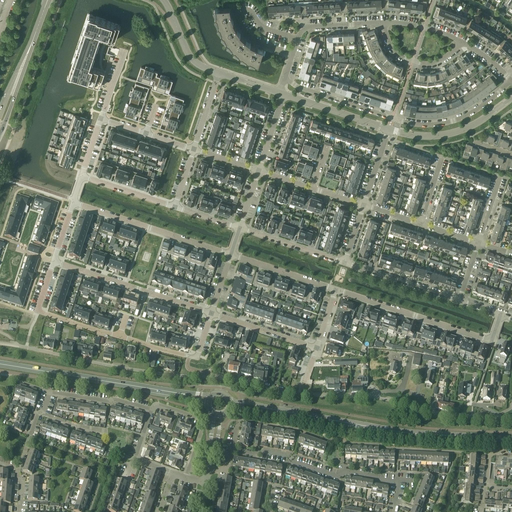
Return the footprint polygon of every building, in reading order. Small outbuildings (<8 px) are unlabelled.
[(384,10),(384,0),(375,0),(376,8),(380,8),(380,10),(384,10)] [(393,9),(394,0),(392,0),(384,0),(384,10),(389,10),(389,8),(393,9)] [(425,14),(426,1),(423,0),(423,2),(417,1),(416,12),(420,12),(420,14),(425,14)] [(303,4),(303,14),(308,14),(308,12),(312,12),(312,3),(312,1),(303,2),(303,4)] [(344,12),(343,1),(340,2),(334,2),(335,11),(339,10),(339,12),(344,12)] [(353,10),(352,1),(347,1),(343,1),(344,12),(349,12),(349,10),(353,10)] [(303,2),(294,2),(294,4),(294,13),(299,13),(299,15),(303,14),(303,4),(303,2)] [(278,16),(277,5),(274,5),(274,3),(268,4),(268,15),(273,14),(273,16),(278,16)] [(442,18),(445,10),(440,8),(437,6),(433,16),(438,18),(439,17),(442,18)] [(246,40),(240,34),(237,30),(233,22),(231,17),(230,7),(215,8),(215,14),(215,15),(217,24),(218,24),(221,32),(220,32),(220,33),(221,33),(225,40),(225,41),(226,41),(231,48),(232,48),(238,54),(238,55),(239,54),(246,59),(246,60),(254,64),(255,64),(258,65),(263,50),(258,48),(250,44),(246,41),(246,40)] [(445,10),(442,18),(445,19),(445,21),(444,23),(446,24),(447,22),(450,12),(445,10)] [(453,22),(456,12),(456,14),(450,12),(447,22),(449,22),(449,21),(453,22)] [(456,12),(453,22),(456,23),(455,25),(454,27),(457,28),(457,26),(462,14),(456,12)] [(463,26),(467,18),(461,16),(462,14),(457,26),(459,26),(460,25),(463,26)] [(88,15),(68,76),(89,83),(94,85),(99,87),(101,81),(104,72),(105,70),(108,62),(110,56),(110,55),(110,54),(107,53),(108,50),(109,47),(112,48),(112,47),(115,40),(117,33),(118,31),(120,25),(88,15)] [(470,32),(477,22),(472,18),(466,27),(469,29),(468,31),(470,32)] [(476,34),(481,26),(476,23),(477,22),(470,32),(472,33),(473,32),(476,34)] [(480,38),(486,29),(481,26),(476,34),(479,35),(478,37),(480,38)] [(486,40),(492,30),(491,30),(490,32),(486,29),(480,38),(482,39),(483,38),(486,40)] [(376,36),(374,30),(367,32),(367,30),(362,32),(365,40),(376,36)] [(490,44),(496,34),(492,30),(486,40),(489,41),(488,43),(490,44)] [(496,46),(501,37),(496,34),(490,44),(492,45),(492,44),(496,46)] [(318,47),(320,41),(323,41),(323,36),(316,36),(315,40),(311,39),(309,44),(319,47),(318,47)] [(378,41),(376,36),(365,40),(367,45),(378,41)] [(501,53),(510,44),(506,40),(497,49),(501,53)] [(380,46),(378,41),(367,45),(369,50),(380,46)] [(317,52),(319,47),(309,44),(307,49),(317,52)] [(506,56),(511,50),(511,45),(510,44),(501,53),(503,55),(504,53),(506,56)] [(372,57),(383,51),(380,46),(369,50),(372,57)] [(315,57),(316,52),(317,53),(317,52),(307,49),(306,54),(316,58),(316,57),(315,57)] [(376,63),(385,55),(383,51),(372,57),(376,63)] [(314,63),(316,58),(306,54),(306,55),(305,55),(304,59),(314,63)] [(463,56),(461,57),(468,67),(475,62),(477,60),(474,58),(472,60),(471,59),(469,60),(465,54),(463,56)] [(381,68),(389,59),(385,55),(376,63),(381,68)] [(468,67),(461,57),(456,61),(464,70),(468,67)] [(311,67),(313,62),(314,63),(304,59),(304,60),(302,64),(302,65),(311,67)] [(386,73),(393,63),(389,59),(381,68),(386,73)] [(464,70),(456,61),(452,64),(459,74),(464,70)] [(393,76),(398,65),(393,63),(386,73),(393,76)] [(459,74),(452,64),(448,67),(455,77),(459,74)] [(309,72),(311,67),(302,65),(301,69),(301,70),(311,73),(309,72)] [(401,74),(403,68),(398,65),(393,76),(399,79),(402,80),(403,75),(401,74)] [(141,67),(138,76),(142,77),(140,82),(145,83),(149,69),(145,68),(141,67)] [(455,77),(448,67),(443,69),(448,80),(455,77)] [(149,69),(145,83),(149,84),(151,80),(154,81),(153,84),(157,72),(153,71),(154,70),(149,69)] [(448,80),(443,69),(438,72),(442,83),(448,80)] [(308,80),(311,73),(301,70),(300,70),(299,74),(299,75),(304,77),(303,79),(308,80)] [(157,72),(153,84),(157,86),(156,90),(160,92),(164,78),(160,76),(160,77),(156,76),(157,72)] [(420,85),(422,73),(417,72),(415,79),(412,78),(411,83),(413,84),(420,85)] [(442,83),(438,72),(433,73),(435,85),(442,83)] [(493,80),(497,77),(492,72),(485,78),(491,87),(491,86),(492,87),(495,84),(496,83),(495,83),(493,80)] [(325,86),(328,76),(327,77),(322,75),(319,83),(320,84),(319,84),(320,84),(324,86),(325,86)] [(330,87),(333,77),(328,76),(325,86),(329,87),(330,87)] [(335,89),(338,79),(338,80),(333,79),(333,77),(330,87),(330,88),(335,89)] [(164,78),(160,92),(164,93),(166,89),(170,90),(173,81),(169,80),(169,79),(164,78)] [(491,87),(485,78),(484,78),(486,79),(481,82),(481,81),(487,90),(491,87)] [(343,81),(338,79),(335,89),(340,91),(343,81)] [(345,92),(348,82),(349,83),(349,81),(344,79),(343,81),(340,91),(345,92)] [(487,90),(481,81),(476,85),(483,93),(487,90)] [(354,84),(349,83),(348,82),(345,92),(345,93),(350,94),(354,84)] [(134,87),(132,91),(146,96),(147,92),(143,90),(144,87),(144,86),(135,83),(134,87)] [(356,95),(359,87),(353,85),(354,84),(350,94),(351,94),(355,96),(356,96),(356,95)] [(483,93),(476,85),(472,88),(478,96),(479,96),(482,93),(483,93)] [(364,99),(367,89),(362,87),(359,97),(364,99)] [(478,96),(472,88),(473,89),(468,92),(468,91),(474,100),(474,99),(478,97),(478,96)] [(369,100),(372,90),(367,89),(364,99),(369,100)] [(226,101),(229,92),(224,90),(221,99),(226,101)] [(374,102),(377,93),(372,92),(373,91),(372,90),(369,100),(370,101),(374,102)] [(131,96),(130,100),(139,103),(140,99),(145,100),(146,96),(132,91),(131,96)] [(474,100),(468,91),(464,94),(469,103),(470,103),(474,100),(473,100),(474,100)] [(231,103),(234,94),(229,92),(226,101),(231,103)] [(379,104),(383,94),(382,95),(377,93),(374,102),(375,102),(379,104)] [(237,104),(240,95),(234,94),(231,103),(230,105),(236,107),(237,104)] [(385,105),(388,96),(383,94),(379,104),(380,104),(384,105),(385,105)] [(469,103),(464,94),(459,96),(464,106),(465,105),(465,106),(469,103)] [(240,95),(236,107),(243,109),(245,100),(244,100),(245,98),(245,97),(240,95)] [(169,99),(168,103),(182,108),(183,103),(184,99),(175,96),(174,100),(169,99)] [(394,103),(395,98),(388,96),(385,105),(385,106),(389,107),(390,107),(392,102),(394,103)] [(464,106),(459,96),(455,99),(459,108),(460,108),(464,106)] [(250,109),(253,100),(248,98),(247,101),(245,100),(243,107),(243,109),(250,111),(251,109),(250,109)] [(459,108),(455,99),(450,100),(454,110),(459,108)] [(128,103),(127,108),(141,112),(142,108),(138,106),(139,103),(130,100),(129,103),(128,103)] [(255,111),(258,101),(253,100),(250,109),(251,109),(255,111)] [(454,110),(450,100),(446,102),(449,112),(454,111),(454,110)] [(261,112),(263,103),(258,101),(255,111),(260,112),(261,112)] [(409,113),(411,103),(404,101),(403,106),(405,106),(404,111),(404,112),(409,113)] [(168,103),(166,107),(171,109),(170,113),(178,116),(180,112),(182,108),(168,103)] [(265,115),(269,105),(263,103),(261,112),(260,112),(260,114),(265,115)] [(125,114),(125,116),(133,119),(135,115),(139,116),(141,112),(127,108),(125,112),(126,112),(125,114)] [(164,115),(162,119),(176,124),(178,120),(177,119),(178,116),(170,113),(168,117),(164,115)] [(228,117),(216,113),(215,118),(226,122),(228,117)] [(299,121),(301,116),(292,113),(290,118),(299,121)] [(73,114),(71,121),(83,125),(85,118),(73,114)] [(215,118),(213,123),(222,126),(224,127),(226,122),(215,118)] [(297,126),(299,121),(290,118),(289,123),(297,126)] [(162,119),(161,124),(166,125),(164,129),(173,132),(174,130),(174,128),(175,128),(176,124),(162,119)] [(315,130),(318,121),(312,119),(309,128),(315,130)] [(71,121),(69,126),(81,130),(83,125),(71,121)] [(320,132),(323,123),(318,121),(315,130),(320,132)] [(511,136),(511,123),(505,121),(503,127),(509,129),(507,135),(510,136),(510,135),(511,136)] [(213,123),(211,128),(220,131),(223,132),(224,127),(222,126),(213,123)] [(259,127),(254,125),(251,123),(251,124),(247,123),(246,128),(257,132),(259,127)] [(296,131),(297,126),(289,123),(287,128),(296,131)] [(325,133),(328,124),(323,123),(320,132),(325,133)] [(330,135),(333,126),(328,124),(325,133),(330,135)] [(69,126),(67,132),(79,136),(81,130),(69,126)] [(335,137),(338,128),(333,126),(330,135),(335,137)] [(221,137),(223,132),(220,131),(211,128),(210,133),(220,136),(221,137)] [(257,132),(246,128),(244,133),(256,137),(257,132)] [(294,136),(296,131),(287,128),(285,133),(294,136)] [(340,139),(343,130),(338,128),(335,137),(340,139)] [(105,136),(103,142),(106,143),(106,142),(112,144),(116,132),(110,130),(108,137),(105,136)] [(345,140),(348,131),(343,130),(340,139),(345,140)] [(351,142),(353,133),(348,131),(345,140),(351,142)] [(498,145),(499,141),(500,138),(502,133),(496,131),(494,136),(486,134),(485,134),(485,136),(488,137),(487,140),(494,143),(494,144),(498,145)] [(67,132),(65,138),(77,142),(79,136),(67,132)] [(116,132),(112,144),(117,145),(121,133),(116,132)] [(121,133),(117,145),(122,147),(126,135),(121,133)] [(219,141),(220,136),(210,133),(208,137),(219,141)] [(254,142),(256,137),(244,133),(242,138),(243,139),(243,138),(254,142)] [(292,141),(294,136),(285,133),(283,139),(292,141)] [(356,144),(359,135),(353,133),(351,142),(356,144)] [(126,135),(122,147),(127,149),(131,137),(126,135)] [(361,145),(364,136),(359,135),(356,144),(361,145)] [(511,136),(510,135),(510,136),(508,141),(500,138),(499,141),(502,142),(501,145),(509,147),(508,149),(511,150),(511,149),(511,136)] [(366,147),(369,138),(364,136),(361,145),(366,147)] [(131,137),(127,149),(128,148),(135,150),(134,151),(138,142),(136,141),(136,139),(131,137)] [(217,146),(219,141),(208,137),(206,142),(217,146)] [(65,138),(63,144),(75,148),(77,142),(65,138)] [(243,138),(243,139),(242,143),(243,144),(252,147),(254,142),(243,138)] [(371,149),(374,140),(369,138),(366,147),(371,149)] [(291,147),(292,141),(283,139),(282,144),(291,147)] [(138,142),(134,151),(142,153),(146,142),(140,140),(140,142),(138,142)] [(316,152),(318,146),(316,145),(317,143),(312,141),(311,145),(306,143),(306,141),(305,140),(302,147),(316,152)] [(146,142),(142,153),(142,154),(143,151),(147,153),(151,143),(146,142)] [(151,143),(147,153),(152,155),(152,156),(156,145),(151,143)] [(63,144),(61,150),(73,154),(75,148),(63,144)] [(289,152),(291,147),(282,144),(280,149),(289,152)] [(466,144),(462,156),(468,158),(470,153),(475,155),(473,160),(473,161),(476,162),(476,161),(478,156),(479,153),(476,152),(477,149),(470,146),(470,145),(466,144)] [(156,145),(152,156),(157,157),(157,158),(161,147),(156,145)] [(397,156),(399,148),(398,148),(399,147),(398,146),(396,146),(395,146),(394,146),(391,154),(390,157),(393,158),(394,155),(397,156)] [(161,147),(157,158),(162,160),(162,161),(165,162),(167,156),(164,156),(166,148),(161,147)] [(314,158),(316,152),(302,147),(300,155),(302,156),(303,153),(308,154),(307,156),(308,156),(308,158),(312,159),(312,157),(314,158)] [(249,157),(251,152),(242,149),(242,148),(239,148),(238,153),(241,154),(241,155),(244,156),(244,155),(249,157)] [(287,157),(289,152),(280,149),(278,154),(287,157)] [(61,150),(59,156),(71,160),(73,154),(61,150)] [(345,157),(340,155),(340,153),(333,151),(331,157),(345,162),(348,154),(346,154),(345,157)] [(412,161),(415,153),(410,151),(407,160),(406,162),(412,163),(412,161)] [(493,160),(493,158),(495,153),(491,152),(491,153),(483,151),(482,154),(479,153),(478,156),(487,158),(485,164),(491,166),(493,160)] [(505,171),(507,165),(508,162),(509,158),(506,157),(505,158),(497,155),(496,159),(493,158),(493,160),(501,163),(499,169),(505,171)] [(59,156),(57,162),(69,166),(71,160),(59,156)] [(427,168),(431,158),(425,156),(422,165),(422,166),(427,168)] [(345,162),(331,157),(329,163),(330,163),(329,166),(335,168),(337,164),(342,166),(341,169),(343,169),(345,162)] [(281,168),(287,169),(290,160),(284,158),(283,161),(277,159),(276,160),(274,164),(275,165),(278,166),(277,167),(281,168)] [(297,163),(296,165),(311,170),(313,164),(306,162),(305,163),(300,161),(301,158),(299,158),(297,163)] [(98,159),(96,164),(99,165),(97,173),(98,173),(98,174),(101,175),(101,174),(102,175),(107,162),(98,159)] [(357,160),(354,159),(352,165),(355,165),(364,168),(365,163),(360,161),(360,160),(357,159),(357,160)] [(205,169),(207,163),(206,162),(207,161),(202,160),(202,161),(201,160),(200,164),(199,163),(198,167),(199,167),(197,171),(198,172),(198,174),(202,176),(206,177),(206,176),(208,170),(205,169)] [(107,162),(102,175),(104,175),(103,176),(107,177),(107,176),(108,176),(111,169),(114,170),(115,165),(107,162)] [(215,178),(219,166),(218,166),(218,165),(214,164),(214,165),(213,164),(211,170),(208,170),(206,176),(209,177),(209,176),(215,178)] [(451,175),(454,166),(449,164),(446,174),(451,175)] [(115,165),(114,170),(116,171),(114,178),(116,179),(116,180),(120,181),(124,167),(123,169),(118,168),(119,166),(115,165)] [(309,176),(311,170),(296,165),(294,173),(295,173),(296,170),(302,172),(301,176),(307,178),(308,176),(309,176)] [(223,174),(225,168),(224,168),(224,167),(220,166),(219,167),(219,166),(215,178),(221,179),(220,180),(223,181),(225,175),(223,174)] [(334,172),(335,168),(329,166),(328,169),(327,169),(325,175),(339,180),(342,172),(340,171),(339,174),(334,172)] [(456,177),(459,168),(454,166),(451,175),(456,177)] [(124,167),(120,181),(124,182),(126,182),(128,175),(131,176),(133,170),(124,167)] [(394,176),(396,170),(387,167),(386,170),(386,171),(386,173),(394,176)] [(462,178),(464,169),(459,168),(456,177),(457,176),(462,178)] [(361,178),(362,173),(353,170),(352,169),(350,174),(361,178)] [(133,170),(131,176),(134,177),(131,184),(133,185),(137,187),(142,173),(133,170)] [(232,183),(236,172),(236,171),(231,170),(230,170),(228,176),(225,175),(223,181),(227,182),(232,183)] [(240,180),(242,174),(241,174),(242,173),(237,172),(236,172),(232,183),(232,184),(241,187),(243,181),(240,180)] [(142,173),(137,187),(141,188),(141,187),(143,188),(146,181),(148,182),(150,176),(142,173)] [(392,181),(394,176),(386,173),(385,175),(384,175),(383,178),(392,181)] [(350,174),(349,174),(348,179),(349,179),(359,183),(361,178),(350,174)] [(482,186),(485,176),(480,174),(477,184),(482,186)] [(150,176),(148,182),(151,183),(149,190),(150,190),(150,191),(153,192),(154,191),(155,192),(159,179),(150,176)] [(487,187),(490,178),(485,176),(482,186),(487,187)] [(390,186),(392,181),(383,178),(382,181),(383,181),(382,184),(390,186)] [(424,186),(425,181),(416,178),(414,183),(415,184),(415,183),(424,186)] [(357,187),(359,183),(349,179),(348,179),(347,184),(357,187)] [(274,184),(270,182),(270,183),(269,183),(268,186),(267,186),(266,189),(266,190),(265,193),(266,193),(265,195),(270,197),(270,199),(273,200),(276,190),(273,189),(275,185),(274,185),(274,184)] [(347,184),(346,183),(344,189),(347,190),(350,191),(356,193),(357,187),(347,184)] [(389,192),(390,186),(382,184),(381,186),(380,189),(389,192)] [(451,195),(452,190),(443,186),(441,192),(451,195)] [(286,202),(288,196),(286,195),(286,193),(288,189),(287,189),(287,188),(282,187),(281,187),(280,190),(278,193),(279,194),(278,198),(278,200),(286,203),(287,202),(286,202)] [(422,191),(414,188),(411,187),(409,193),(412,194),(420,196),(422,191)] [(387,197),(389,192),(380,189),(379,192),(378,194),(387,197)] [(198,199),(200,193),(191,190),(190,195),(189,195),(188,199),(187,202),(188,202),(188,203),(192,205),(193,204),(194,204),(196,198),(198,199)] [(295,205),(299,193),(298,193),(299,192),(294,190),(294,191),(293,191),(292,195),(291,197),(288,196),(286,202),(287,202),(295,205)] [(303,201),(304,198),(305,195),(304,195),(304,194),(300,192),(300,193),(299,193),(295,205),(304,208),(306,202),(303,201)] [(452,195),(451,195),(441,192),(439,197),(450,200),(452,195)] [(209,196),(203,195),(203,194),(200,193),(198,199),(201,200),(199,206),(200,206),(200,207),(204,208),(205,208),(209,196)] [(385,203),(387,197),(378,194),(378,197),(377,197),(376,200),(385,203)] [(18,195),(15,202),(27,206),(29,199),(18,195)] [(218,199),(219,197),(215,196),(215,197),(209,196),(205,208),(206,208),(205,209),(210,210),(211,210),(213,204),(216,205),(218,199)] [(312,211),(317,199),(316,198),(312,196),(311,197),(310,199),(309,203),(306,202),(304,208),(312,211)] [(37,197),(34,207),(42,209),(45,199),(37,197)] [(448,206),(450,200),(439,197),(438,202),(446,205),(448,206)] [(481,205),(483,200),(474,197),(472,202),(481,205)] [(321,214),(323,208),(320,207),(321,204),(322,201),(322,200),(317,198),(317,199),(312,211),(321,214)] [(45,199),(42,209),(45,210),(55,214),(58,204),(45,199)] [(223,214),(227,201),(218,199),(216,205),(218,206),(217,212),(217,213),(222,214),(222,213),(223,214)] [(232,203),(227,201),(223,214),(223,215),(227,216),(228,215),(228,216),(230,210),(233,211),(236,203),(233,202),(232,203)] [(16,203),(13,210),(24,214),(26,206),(27,206),(15,202),(15,203),(16,203)] [(480,210),(481,205),(472,202),(473,203),(471,207),(480,210)] [(415,212),(417,207),(409,204),(408,203),(406,209),(415,212)] [(339,206),(337,211),(347,215),(348,212),(348,209),(342,207),(343,206),(340,205),(339,206)] [(508,213),(510,208),(501,205),(500,208),(501,208),(500,211),(508,213)] [(443,215),(444,210),(436,207),(434,212),(444,215),(443,215)] [(11,216),(22,220),(24,214),(13,210),(11,216)] [(45,210),(43,216),(53,220),(55,214),(45,210)] [(346,218),(347,215),(337,211),(336,211),(334,216),(345,220),(346,218)] [(506,219),(508,213),(500,211),(499,213),(498,216),(506,219)] [(266,223),(268,215),(260,212),(259,214),(257,217),(255,221),(256,221),(255,224),(256,225),(260,227),(260,226),(261,226),(263,222),(266,223)] [(442,221),(444,215),(434,212),(433,218),(442,221)] [(81,220),(93,224),(95,218),(83,215),(81,220)] [(11,216),(9,223),(19,227),(22,220),(11,216)] [(43,216),(40,223),(51,227),(51,226),(53,220),(43,216)] [(281,219),(281,218),(273,216),(272,218),(271,218),(270,222),(269,222),(268,225),(269,225),(268,229),(269,229),(268,230),(273,231),(273,230),(274,231),(275,227),(276,225),(279,225),(281,219)] [(345,220),(334,216),(332,221),(334,222),(344,225),(345,222),(344,222),(345,220)] [(505,224),(506,219),(498,216),(496,219),(497,219),(496,221),(505,224)] [(285,234),(289,222),(281,219),(279,225),(281,226),(280,230),(279,232),(280,233),(285,235),(285,234)] [(377,228),(379,223),(370,219),(368,225),(376,228),(377,228)] [(81,220),(79,225),(91,229),(93,224),(81,220)] [(503,230),(505,224),(496,221),(496,224),(495,223),(494,227),(503,230)] [(100,228),(98,234),(107,237),(111,224),(108,222),(108,223),(105,222),(103,229),(100,228)] [(296,231),(298,225),(289,222),(285,234),(286,235),(290,237),(290,236),(291,236),(292,234),(293,230),(296,231)] [(343,228),(344,225),(334,222),(332,227),(341,230),(342,228),(343,228)] [(473,231),(474,226),(465,222),(463,228),(473,231)] [(9,224),(7,229),(17,233),(19,227),(9,223),(9,224)] [(40,223),(38,230),(49,233),(51,227),(40,223)] [(394,233),(397,225),(391,223),(388,233),(394,234),(394,233)] [(111,224),(107,237),(115,239),(117,233),(115,233),(117,226),(111,224)] [(79,225),(77,230),(88,234),(90,229),(91,229),(79,225)] [(306,230),(307,228),(298,225),(296,231),(299,232),(298,235),(297,238),(298,239),(302,241),(302,240),(303,240),(306,230)] [(341,230),(332,227),(330,226),(328,231),(329,232),(340,235),(341,232),(341,230)] [(493,230),(493,232),(501,235),(503,236),(505,230),(503,230),(494,227),(493,230)] [(117,233),(115,239),(124,242),(128,229),(128,230),(122,228),(120,234),(117,233)] [(306,230),(303,240),(303,241),(308,243),(308,242),(309,242),(310,239),(311,236),(314,237),(316,231),(312,230),(307,228),(306,230)] [(7,229),(5,236),(15,240),(17,233),(7,229)] [(128,229),(124,242),(129,244),(133,231),(131,231),(131,230),(128,229)] [(38,230),(36,236),(46,239),(48,233),(49,234),(49,233),(38,230)] [(77,230),(76,235),(87,239),(85,238),(87,234),(88,234),(77,230)] [(133,231),(129,244),(130,242),(135,243),(134,246),(137,246),(139,241),(136,240),(138,233),(133,231)] [(339,238),(340,235),(329,232),(327,237),(338,240),(339,238)] [(419,243),(423,233),(417,232),(414,240),(414,241),(419,243)] [(503,236),(501,235),(493,232),(492,234),(491,234),(490,238),(502,241),(503,236)] [(428,244),(431,236),(425,234),(422,244),(428,246),(428,245),(428,244)] [(76,235),(74,240),(85,244),(87,239),(76,235)] [(36,236),(34,243),(44,246),(46,239),(36,236)] [(338,240),(327,237),(325,242),(337,246),(338,243),(337,242),(338,240)] [(72,245),(84,249),(82,248),(84,244),(85,244),(74,240),(72,245)] [(373,244),(371,243),(363,240),(361,245),(371,249),(373,244)] [(170,255),(172,249),(169,248),(171,244),(165,242),(161,252),(170,255)] [(336,248),(337,246),(325,242),(324,247),(326,248),(325,249),(328,250),(329,249),(335,251),(335,248),(336,248)] [(30,245),(28,252),(38,255),(40,248),(30,245)] [(72,245),(70,251),(83,255),(84,249),(72,245)] [(370,253),(371,249),(361,245),(359,250),(371,254),(370,253)] [(454,253),(453,255),(458,257),(458,256),(462,246),(456,245),(454,253)] [(178,258),(182,247),(176,246),(175,250),(172,249),(170,255),(178,258)] [(464,257),(467,248),(462,246),(458,256),(464,257)] [(186,262),(189,255),(186,254),(188,249),(182,247),(178,258),(187,261),(186,262)] [(93,250),(91,256),(94,257),(92,263),(94,264),(94,265),(97,266),(97,265),(101,254),(96,252),(96,251),(93,250)] [(369,260),(371,254),(359,250),(359,251),(358,252),(357,254),(358,255),(357,256),(366,259),(365,259),(366,259),(369,260)] [(71,251),(69,256),(81,260),(83,255),(70,251),(71,251)] [(195,265),(199,253),(193,251),(192,256),(189,255),(186,262),(195,265)] [(204,255),(199,253),(195,265),(204,268),(206,260),(203,259),(204,255)] [(384,265),(386,256),(387,256),(387,255),(381,253),(378,263),(384,265)] [(101,254),(97,265),(103,267),(105,261),(108,261),(110,256),(107,255),(106,257),(101,255),(101,254)] [(488,264),(491,256),(490,255),(489,254),(487,254),(486,254),(485,254),(482,262),(488,264)] [(386,256),(384,265),(389,266),(392,256),(387,255),(387,256),(386,256)] [(110,256),(108,261),(111,262),(109,269),(114,271),(118,259),(113,258),(113,257),(110,256)] [(394,268),(397,258),(392,256),(389,266),(394,268)] [(28,257),(26,264),(36,268),(38,261),(28,257)] [(209,263),(206,262),(204,268),(207,269),(207,270),(213,272),(218,259),(217,259),(217,258),(213,257),(212,257),(211,257),(209,263)] [(399,270),(402,260),(402,261),(397,260),(397,258),(394,268),(399,270)] [(118,259),(114,271),(117,272),(119,272),(123,260),(123,261),(118,259)] [(498,268),(497,270),(502,272),(503,269),(506,261),(501,259),(498,268)] [(123,260),(119,272),(125,274),(127,268),(130,269),(132,263),(123,260)] [(404,271),(407,263),(407,262),(407,261),(402,260),(399,270),(404,271)] [(503,269),(502,272),(507,274),(508,271),(511,263),(506,261),(503,269)] [(413,264),(407,262),(407,263),(404,271),(409,273),(413,264)] [(26,264),(24,270),(34,274),(36,268),(26,264)] [(418,276),(420,268),(421,268),(421,267),(415,265),(412,274),(418,276)] [(246,276),(249,269),(241,267),(238,274),(240,275),(239,278),(253,282),(255,276),(253,275),(252,278),(246,276)] [(24,270),(21,277),(32,281),(34,274),(24,270)] [(61,278),(61,279),(73,283),(75,277),(63,273),(62,278),(61,278)] [(157,285),(160,275),(155,274),(152,283),(157,285)] [(262,288),(266,275),(262,274),(262,275),(260,274),(258,280),(255,279),(253,285),(262,288)] [(165,277),(160,275),(157,285),(162,287),(166,275),(165,277)] [(167,288),(171,277),(166,275),(162,287),(167,288)] [(270,291),(272,285),(270,284),(272,278),(269,277),(270,276),(266,275),(262,288),(270,291)] [(21,277),(19,285),(29,289),(31,281),(32,281),(21,277)] [(172,290),(176,278),(171,277),(167,288),(172,290)] [(454,288),(457,278),(451,277),(451,278),(448,286),(454,288)] [(178,292),(181,281),(176,279),(176,278),(172,290),(178,292)] [(242,290),(244,283),(251,286),(253,282),(239,278),(239,281),(236,280),(234,287),(242,290)] [(61,279),(60,284),(69,287),(71,282),(73,283),(61,279)] [(279,294),(283,281),(280,280),(277,280),(275,286),(272,285),(270,291),(279,294)] [(81,286),(79,292),(82,293),(83,289),(90,291),(89,294),(90,294),(93,283),(86,281),(84,287),(81,286)] [(183,293),(186,283),(181,281),(178,292),(183,293)] [(288,297),(290,291),(287,290),(289,284),(287,283),(287,282),(283,281),(279,294),(280,292),(285,293),(285,296),(288,297)] [(93,283),(90,294),(97,296),(96,298),(99,299),(101,293),(98,292),(100,285),(96,284),(97,284),(93,283)] [(188,295),(192,283),(191,286),(186,284),(186,283),(183,293),(188,295)] [(193,297),(197,285),(192,283),(188,295),(193,297)] [(60,284),(58,289),(70,293),(68,292),(69,287),(60,284),(59,284),(60,284)] [(19,285),(17,291),(27,295),(29,289),(19,285)] [(198,298),(202,287),(197,285),(193,297),(198,298)] [(297,300),(301,287),(297,286),(295,285),(293,292),(290,291),(288,297),(297,300)] [(477,296),(480,287),(474,285),(474,286),(472,294),(473,294),(473,295),(475,296),(476,296),(476,295),(477,296)] [(101,293),(99,299),(102,300),(102,298),(109,300),(113,289),(113,290),(106,287),(104,294),(101,293)] [(207,289),(202,287),(198,298),(203,300),(207,289)] [(240,297),(242,290),(234,287),(231,295),(234,295),(233,298),(246,303),(248,296),(246,296),(245,299),(240,297)] [(304,288),(301,287),(297,300),(305,303),(307,296),(304,295),(307,289),(304,289),(304,288)] [(485,289),(483,297),(488,299),(490,291),(491,289),(486,287),(485,289)] [(3,289),(0,299),(7,302),(10,291),(3,289)] [(58,289),(56,294),(68,298),(70,293),(58,289)] [(113,289),(109,300),(116,303),(116,304),(119,305),(121,299),(118,298),(120,292),(116,291),(116,290),(113,289)] [(493,301),(496,290),(491,289),(490,291),(488,299),(493,301)] [(498,302),(501,294),(501,292),(496,290),(493,301),(498,302)] [(10,291),(7,302),(13,304),(16,294),(10,292),(10,291)] [(16,294),(13,304),(23,307),(27,295),(17,291),(16,294)] [(308,296),(306,302),(310,303),(310,302),(318,305),(322,294),(314,291),(311,297),(308,296)] [(55,299),(54,299),(64,302),(66,298),(68,298),(56,294),(55,299)] [(119,305),(118,308),(121,309),(123,305),(129,307),(133,296),(129,294),(129,295),(126,294),(124,300),(121,299),(119,305)] [(504,304),(506,296),(507,296),(501,294),(498,302),(499,303),(499,304),(501,305),(502,304),(504,304)] [(133,296),(129,307),(136,309),(136,311),(139,312),(141,306),(138,305),(140,299),(137,298),(137,297),(133,296)] [(246,303),(233,298),(232,301),(229,300),(227,308),(235,311),(237,304),(243,306),(242,308),(244,309),(246,303)] [(54,299),(53,304),(63,308),(64,302),(54,299)] [(347,310),(348,311),(347,314),(353,316),(354,313),(353,312),(355,306),(348,304),(348,303),(348,302),(343,301),(340,308),(343,309),(346,311),(347,310)] [(146,307),(144,313),(147,314),(147,313),(154,315),(158,304),(154,303),(150,302),(148,308),(146,307)] [(249,315),(253,303),(252,306),(247,304),(244,314),(249,315)] [(253,317),(257,305),(254,304),(253,303),(249,315),(253,317)] [(53,305),(51,310),(61,313),(63,308),(53,304),(53,305)] [(158,304),(154,315),(161,317),(165,306),(161,305),(161,306),(158,304)] [(258,318),(262,307),(257,305),(253,317),(258,318)] [(75,306),(73,312),(76,312),(74,317),(78,319),(81,320),(85,309),(75,306)] [(165,306),(161,317),(171,321),(172,318),(173,315),(170,314),(171,309),(165,307),(165,306)] [(263,320),(266,308),(262,307),(258,318),(263,320)] [(85,309),(81,320),(88,322),(90,317),(93,318),(95,312),(92,311),(91,314),(84,311),(85,309)] [(369,324),(373,311),(366,309),(364,314),(365,314),(365,315),(366,315),(365,316),(361,315),(359,322),(363,323),(364,323),(369,324)] [(378,328),(380,321),(377,320),(378,317),(379,313),(375,311),(375,312),(373,312),(373,311),(369,324),(375,326),(375,327),(378,328)] [(95,312),(93,318),(95,319),(94,324),(98,325),(98,326),(101,327),(104,317),(97,314),(97,313),(95,312)] [(184,313),(182,319),(194,323),(196,317),(193,316),(193,315),(190,314),(189,315),(184,313)] [(281,326),(284,314),(284,316),(280,315),(278,315),(275,324),(281,326)] [(286,327),(290,316),(284,314),(281,326),(286,327)] [(352,320),(353,316),(347,314),(345,317),(342,316),(338,315),(336,319),(337,319),(337,321),(348,325),(350,319),(352,320)] [(388,330),(392,318),(390,317),(390,316),(386,315),(385,319),(383,322),(380,321),(378,328),(382,329),(382,328),(388,330)] [(291,329),(295,317),(294,320),(289,318),(290,316),(286,327),(291,329)] [(104,317),(101,327),(101,326),(108,329),(110,324),(112,325),(114,319),(111,318),(111,319),(104,317)] [(296,331),(300,319),(295,317),(291,329),(296,331)] [(397,334),(399,328),(396,327),(397,323),(398,319),(394,318),(392,318),(388,330),(394,332),(393,333),(397,334)] [(183,319),(181,325),(184,326),(183,329),(186,329),(187,327),(192,328),(193,326),(194,326),(195,323),(194,323),(182,319),(183,319)] [(301,332),(305,321),(304,323),(299,321),(300,319),(296,331),(301,332)] [(310,323),(305,321),(301,332),(306,334),(310,323)] [(348,325),(337,321),(336,323),(335,323),(334,327),(338,328),(338,329),(341,330),(340,333),(347,335),(348,332),(345,330),(347,325),(348,325)] [(407,337),(411,324),(410,324),(409,323),(405,321),(404,325),(403,325),(402,329),(399,328),(397,334),(400,336),(401,334),(406,336),(406,337),(407,337)] [(416,341),(418,334),(414,333),(415,331),(416,331),(418,326),(411,324),(407,337),(412,339),(416,341)] [(219,331),(219,332),(227,334),(226,337),(232,339),(233,336),(232,336),(234,330),(229,328),(230,327),(225,326),(221,325),(221,326),(219,330),(219,331)] [(426,343),(430,330),(428,330),(428,329),(424,328),(423,332),(422,335),(418,334),(416,341),(420,342),(420,341),(426,343)] [(150,330),(149,336),(152,336),(150,341),(154,342),(154,343),(158,343),(160,333),(160,334),(153,333),(153,330),(150,330)] [(435,347),(437,340),(434,339),(435,336),(436,332),(432,330),(432,331),(430,330),(426,343),(432,345),(431,346),(435,347)] [(160,333),(158,343),(158,344),(158,343),(165,345),(166,340),(169,341),(171,335),(168,334),(167,335),(160,333)] [(345,338),(346,339),(347,335),(340,333),(339,336),(337,335),(337,336),(332,334),(332,336),(331,336),(330,340),(343,344),(345,338)] [(241,341),(239,347),(242,348),(243,345),(249,347),(251,342),(252,342),(253,337),(252,337),(252,336),(251,335),(252,335),(247,334),(246,334),(244,342),(241,341)] [(445,350),(450,337),(443,334),(441,339),(442,340),(442,342),(437,340),(435,347),(439,349),(440,348),(445,350)] [(171,335),(169,341),(172,341),(171,346),(175,347),(175,348),(178,348),(181,337),(171,335)] [(181,337),(178,348),(178,349),(178,348),(185,350),(187,341),(180,339),(181,337)] [(454,353),(457,347),(453,346),(455,342),(454,342),(456,338),(452,337),(451,337),(450,337),(445,350),(446,350),(446,349),(451,351),(451,352),(454,353)] [(215,344),(215,345),(218,346),(218,347),(223,349),(223,348),(229,349),(232,340),(226,338),(225,341),(217,339),(216,340),(215,344)] [(45,339),(43,348),(45,348),(50,349),(53,350),(55,341),(45,339)] [(464,355),(468,343),(466,342),(467,342),(463,340),(461,344),(460,348),(457,347),(454,353),(458,355),(458,354),(464,355)] [(70,353),(72,354),(74,343),(69,342),(69,344),(63,343),(62,352),(67,353),(70,354),(70,353)] [(473,360),(475,353),(472,352),(473,348),(474,344),(470,343),(470,344),(468,343),(464,355),(464,356),(465,353),(471,355),(470,358),(473,360)] [(510,352),(511,347),(504,344),(503,347),(502,347),(501,351),(502,351),(501,352),(498,351),(495,358),(499,359),(500,358),(505,360),(508,352),(509,352),(510,352)] [(78,346),(77,350),(83,351),(82,356),(86,357),(91,358),(92,358),(93,354),(94,354),(94,350),(94,346),(87,345),(87,347),(83,347),(78,346)] [(331,355),(331,354),(337,356),(339,350),(342,351),(343,348),(336,345),(335,349),(334,348),(331,347),(327,346),(325,354),(330,356),(330,355),(331,355)] [(479,354),(475,353),(473,360),(483,363),(488,348),(484,347),(483,348),(481,347),(480,352),(479,352),(479,354)] [(126,352),(125,359),(134,361),(136,354),(136,350),(127,348),(127,353),(126,352)] [(293,349),(289,362),(295,364),(296,361),(298,358),(297,358),(299,351),(298,351),(294,349),(293,349)] [(111,356),(113,351),(106,350),(105,355),(104,355),(103,360),(111,362),(112,356),(111,356)] [(421,356),(415,355),(413,365),(419,366),(421,356)] [(234,364),(235,357),(230,356),(229,360),(228,359),(225,371),(233,372),(234,367),(234,364)] [(396,374),(398,363),(391,361),(390,365),(391,365),(389,373),(392,373),(396,374)] [(165,362),(164,371),(165,371),(170,371),(174,372),(175,363),(165,362)] [(266,382),(269,368),(260,367),(260,364),(256,363),(254,374),(255,375),(254,379),(266,382)] [(246,375),(247,370),(248,365),(248,366),(243,365),(242,371),(241,371),(240,374),(241,374),(246,375)] [(432,385),(434,374),(435,369),(429,368),(428,372),(427,372),(427,376),(426,376),(425,380),(426,380),(425,384),(432,385)] [(340,392),(340,385),(339,385),(339,379),(335,379),(335,381),(327,381),(327,385),(327,389),(334,389),(334,392),(340,392)] [(364,388),(364,385),(361,385),(361,382),(360,382),(360,380),(357,380),(357,382),(352,382),(352,388),(352,390),(351,390),(351,393),(352,393),(363,393),(362,388),(364,388)] [(20,398),(24,385),(21,384),(20,388),(17,387),(15,396),(20,398)] [(471,386),(460,385),(458,397),(460,397),(460,398),(463,398),(463,397),(465,398),(466,394),(470,394),(471,386)] [(30,401),(34,389),(32,388),(31,392),(28,391),(25,399),(30,401)] [(491,392),(491,388),(484,388),(483,400),(490,400),(490,396),(491,396),(491,392)] [(506,388),(499,388),(499,392),(498,392),(498,396),(498,400),(505,400),(506,388)] [(35,403),(38,394),(36,394),(37,390),(34,389),(30,401),(35,403)] [(442,404),(443,401),(442,401),(443,397),(437,395),(436,399),(438,400),(436,408),(444,411),(445,405),(444,404),(442,404)] [(452,412),(454,406),(450,405),(450,406),(447,405),(448,400),(445,399),(444,404),(445,405),(444,411),(448,412),(448,411),(452,412)] [(62,412),(64,403),(58,402),(56,401),(54,413),(57,413),(57,411),(62,412)] [(114,420),(115,418),(118,405),(116,404),(115,408),(112,407),(109,419),(114,420)] [(125,420),(129,408),(126,407),(125,411),(123,410),(120,419),(125,420)] [(18,408),(16,413),(19,414),(31,419),(32,416),(28,415),(29,412),(21,409),(18,408)] [(136,423),(139,411),(137,410),(136,414),(133,413),(131,422),(136,423)] [(164,424),(167,415),(162,413),(162,414),(159,413),(154,426),(159,427),(160,422),(164,424)] [(31,419),(19,414),(17,419),(26,422),(26,420),(30,422),(31,419)] [(171,432),(176,419),(173,418),(173,417),(167,415),(164,424),(168,425),(167,430),(171,432)] [(25,425),(26,422),(17,419),(15,424),(28,429),(29,426),(25,425)] [(184,431),(187,422),(181,420),(178,419),(174,432),(176,433),(178,434),(180,429),(184,431)] [(46,433),(49,424),(42,421),(40,425),(42,426),(40,433),(45,435),(46,433)] [(51,435),(56,422),(53,421),(52,425),(49,424),(46,433),(51,435)] [(191,438),(196,425),(193,424),(187,422),(184,431),(188,432),(186,437),(191,438)] [(28,429),(15,424),(14,430),(22,433),(23,430),(27,432),(28,429)] [(61,438),(66,425),(64,425),(62,429),(59,428),(56,436),(61,438)] [(67,440),(70,431),(68,431),(69,427),(66,425),(61,438),(67,440)] [(75,443),(80,430),(77,430),(76,433),(73,432),(70,441),(75,443)] [(80,447),(84,436),(81,435),(82,431),(80,430),(75,443),(75,445),(80,447)] [(165,441),(166,436),(153,432),(152,435),(150,440),(158,443),(160,439),(165,441)] [(86,446),(90,434),(87,433),(86,437),(84,436),(80,447),(85,449),(86,446)] [(91,448),(94,440),(91,439),(92,435),(90,434),(86,446),(91,448)] [(303,446),(306,437),(301,435),(298,444),(303,446)] [(96,450),(100,438),(97,437),(96,440),(94,440),(91,448),(96,450)] [(308,447),(311,439),(306,437),(303,446),(308,447)] [(103,447),(104,443),(101,442),(102,438),(100,438),(96,450),(95,452),(103,455),(106,448),(103,447)] [(187,447),(188,444),(175,439),(173,444),(178,446),(177,450),(185,453),(187,447)] [(313,449),(316,441),(311,439),(308,447),(313,449)] [(157,447),(158,443),(150,440),(148,446),(147,449),(160,453),(162,449),(157,447)] [(319,451),(322,443),(316,441),(313,449),(319,451)] [(324,453),(327,445),(322,443),(319,451),(324,453)] [(160,454),(160,453),(147,449),(146,452),(144,458),(152,460),(154,456),(159,458),(159,456),(160,454)] [(183,458),(185,453),(177,450),(175,454),(171,452),(169,456),(182,461),(183,458)] [(37,459),(39,454),(30,451),(28,456),(37,459)] [(35,464),(37,459),(28,456),(26,461),(35,464)] [(181,464),(182,461),(169,456),(168,461),(172,463),(171,467),(179,470),(181,464)] [(511,456),(511,457),(511,458),(507,458),(507,460),(504,460),(504,458),(500,458),(500,459),(496,459),(494,478),(506,479),(506,476),(511,476),(511,456)] [(34,470),(35,464),(26,461),(25,466),(34,470)] [(32,475),(34,470),(25,466),(23,472),(32,475)] [(290,478),(293,469),(288,468),(285,476),(290,478)] [(90,478),(92,472),(83,469),(81,475),(90,478)] [(296,480),(299,471),(293,469),(290,478),(296,480)] [(159,479),(160,474),(151,471),(150,476),(159,479)] [(301,481),(304,473),(299,471),(296,480),(295,482),(297,483),(298,480),(301,481)] [(306,483),(309,475),(304,473),(301,481),(306,483)] [(89,483),(89,482),(90,478),(81,475),(79,480),(84,481),(89,483)] [(432,484),(434,478),(426,475),(424,480),(432,484)] [(157,485),(159,479),(150,476),(148,482),(157,485)] [(316,487),(319,478),(314,477),(311,485),(316,487)] [(322,489),(325,480),(319,478),(316,487),(322,489)] [(125,488),(127,483),(118,480),(116,485),(125,488)] [(327,491),(330,482),(325,480),(322,489),(327,491)] [(430,489),(432,484),(424,480),(422,485),(430,489)] [(91,489),(93,484),(89,482),(89,483),(84,481),(82,486),(91,489)] [(155,490),(157,485),(148,482),(146,487),(155,490)] [(332,492),(335,484),(330,482),(327,491),(332,492)] [(340,486),(335,484),(332,492),(331,495),(336,497),(337,494),(340,486)] [(123,493),(125,488),(116,485),(114,490),(123,493)] [(428,494),(430,489),(422,485),(420,490),(428,494)] [(90,494),(91,489),(82,486),(80,491),(90,494)] [(153,495),(155,490),(146,487),(144,492),(146,493),(146,492),(153,495)] [(186,496),(188,491),(179,487),(177,493),(186,496)] [(121,498),(123,493),(114,490),(112,495),(121,498)] [(426,499),(428,494),(420,490),(417,495),(426,499)] [(88,500),(90,494),(80,491),(79,496),(88,500)] [(154,501),(156,495),(153,495),(146,492),(146,493),(145,497),(154,501)] [(495,511),(497,495),(495,494),(494,501),(491,500),(490,509),(491,509),(490,511),(489,511),(490,511),(495,511)] [(120,503),(121,498),(112,495),(110,500),(120,503)] [(423,504),(426,499),(417,495),(415,500),(423,504)] [(86,505),(88,500),(79,496),(77,502),(86,505)] [(183,506),(184,501),(175,498),(174,503),(183,506)] [(283,510),(286,501),(280,499),(277,508),(283,510)] [(118,509),(120,503),(110,500),(109,505),(118,509)] [(421,509),(423,504),(415,500),(413,506),(421,509)] [(288,511),(291,503),(286,501),(283,510),(288,511)] [(84,510),(86,505),(77,502),(75,507),(84,510)] [(150,511),(152,505),(143,502),(141,508),(150,511)] [(181,511),(183,506),(174,503),(172,508),(179,511),(181,511)] [(289,511),(294,511),(297,505),(291,503),(288,511),(289,511)]
